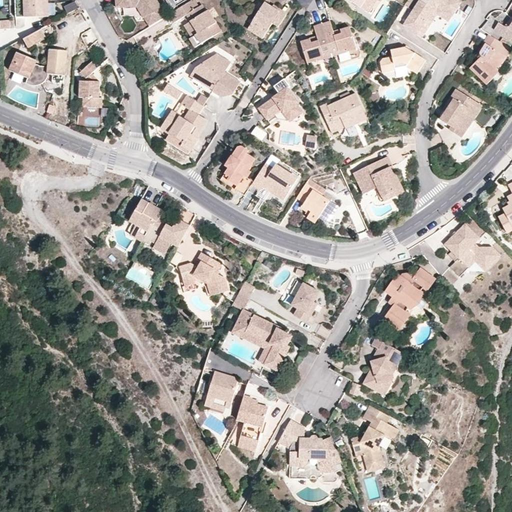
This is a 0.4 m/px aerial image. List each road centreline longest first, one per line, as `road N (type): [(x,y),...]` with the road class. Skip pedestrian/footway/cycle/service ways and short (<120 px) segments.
road 1 (residential): [(436,211),(423,146),(426,105),(489,0)]
road 2 (residential): [(189,188),(267,234),(330,252),(361,251)]
road 3 (residential): [(135,165),(132,86),(88,0)]
road 4 (residential): [(361,251),(363,293),(306,400)]
